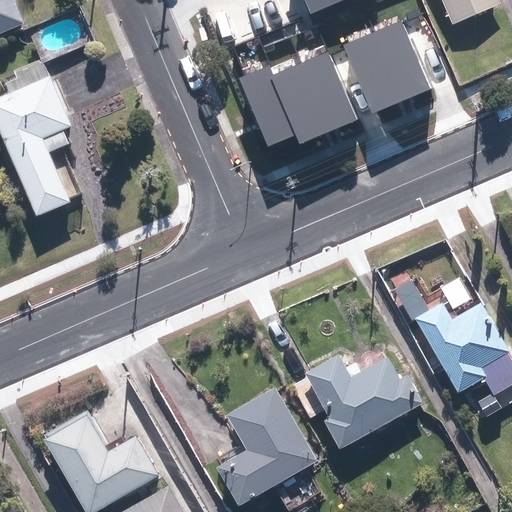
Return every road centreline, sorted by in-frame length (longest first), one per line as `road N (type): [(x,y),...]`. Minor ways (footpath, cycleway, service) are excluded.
road 1 (residential): [(511,137),(245,252)]
road 2 (residential): [(139,0),(245,252)]
road 3 (residential): [(245,252),(0,360)]
